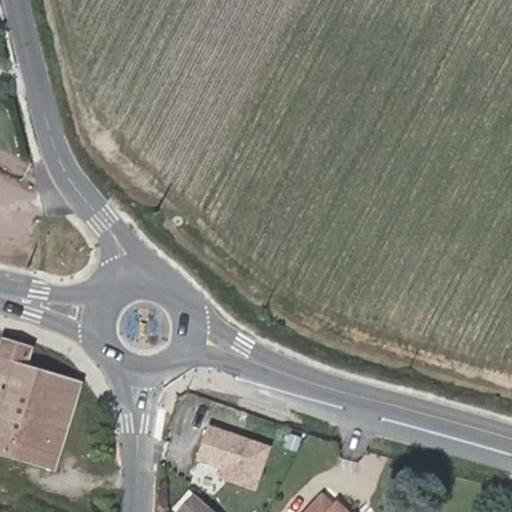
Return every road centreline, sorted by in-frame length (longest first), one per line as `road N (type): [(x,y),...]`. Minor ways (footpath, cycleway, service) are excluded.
road 1 (tertiary): [(186,344),(304,389),(511,445)]
road 2 (residential): [(15,0),(68,176),(115,238),(131,282)]
road 3 (residential): [(134,511),(144,372)]
